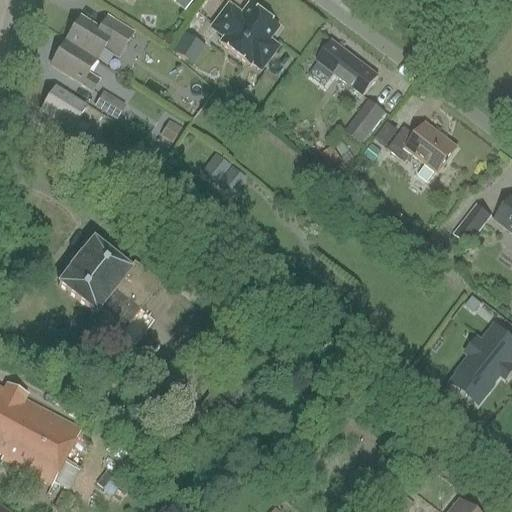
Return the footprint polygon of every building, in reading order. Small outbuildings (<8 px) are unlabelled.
[(186,12),(195,0),(177,0),(175,3),(186,12)] [(242,16),(229,6),(210,31),(223,41),(220,45),(228,51),(227,52),(251,70),(252,68),(262,75),(281,50),(271,42),(280,31),(248,8),(242,16)] [(63,44),(93,63),(100,52),(111,58),(113,55),(119,59),(134,36),(107,19),(98,35),(76,21),(63,44)] [(85,75),(93,63),(63,44),(47,70),(88,95),(96,82),(85,75)] [(360,98),(375,80),(331,45),(319,59),(325,64),(321,68),(360,98)] [(89,108),(55,88),(39,114),(82,140),(90,128),(80,122),(89,108)] [(126,108),(104,94),(95,109),(117,122),(126,108)] [(382,114),(365,102),(341,133),(358,146),(382,114)] [(389,123),(375,141),(386,149),(399,130),(389,123)] [(434,176),(453,151),(422,127),(412,139),(401,131),(384,152),(402,166),(408,157),(434,176)] [(103,170),(110,159),(83,142),(76,153),(103,170)] [(216,187),(230,168),(215,157),(201,175),(216,187)] [(231,199),(247,181),(233,170),(218,188),(231,199)] [(511,238),(511,201),(510,199),(492,223),(511,238)] [(466,248),(488,220),(475,210),(453,239),(466,248)] [(136,312),(156,286),(130,266),(125,272),(90,244),(56,288),(92,316),(88,322),(107,338),(131,308),(136,312)] [(471,360),(456,378),(483,400),(511,363),(511,359),(508,356),(511,350),(511,343),(495,330),(482,346),(478,343),(467,356),(471,360)] [(0,424),(66,460),(81,432),(26,402),(28,398),(7,387),(4,392),(0,389),(0,424)] [(223,435),(238,416),(211,394),(196,413),(223,435)] [(0,424),(0,457),(3,459),(1,462),(50,489),(66,460),(0,424)] [(472,511),(461,503),(452,511),(472,511)]
